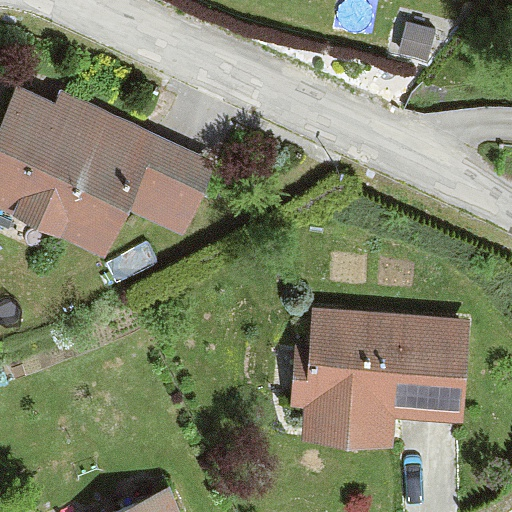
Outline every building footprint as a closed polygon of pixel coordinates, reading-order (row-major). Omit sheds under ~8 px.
[(165,251),(205,161),(25,78),(20,89),(143,147),(107,224),(165,251)] [(107,224),(143,147),(20,89),(0,131),(0,188),(101,236),(107,224)] [(456,405),(462,322),(319,311),(316,349),(313,394),(310,424),(353,427),(356,397),(386,400),(456,405)] [(313,394),(316,349),(301,348),(298,393),(313,394)] [(384,429),(386,400),(356,397),(353,427),(384,429)] [(175,511),(166,490),(112,511),(175,511)]
